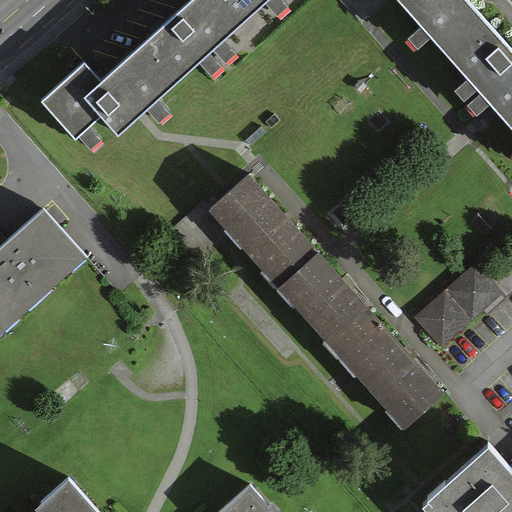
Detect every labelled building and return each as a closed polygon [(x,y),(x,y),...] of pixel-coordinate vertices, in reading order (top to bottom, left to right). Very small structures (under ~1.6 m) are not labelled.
[(248,33),(217,0),(204,0),(143,55),(178,95),(248,33)] [(217,0),(248,33),(284,0),(217,0)] [(456,69),(496,34),(465,0),(397,0),(396,2),(456,69)] [(511,132),(511,131),(511,51),(496,34),(456,69),(511,132)] [(178,95),(143,55),(108,86),(90,67),(46,106),(81,144),(102,125),(122,146),(178,95)] [(315,249),(250,178),(210,214),(274,286),(315,249)] [(44,212),(0,250),(0,325),(4,329),(85,258),(44,212)] [(380,320),(315,249),(274,286),(339,357),(380,320)] [(438,347),(501,292),(474,262),(412,317),(438,347)] [(444,392),(380,320),(339,357),(404,428),(444,392)] [(435,511),(511,511),(511,470),(491,447),(427,503),(435,511)] [(104,511),(75,478),(44,505),(49,510),(47,511),(104,511)] [(278,511),(252,484),(220,511),(278,511)]
